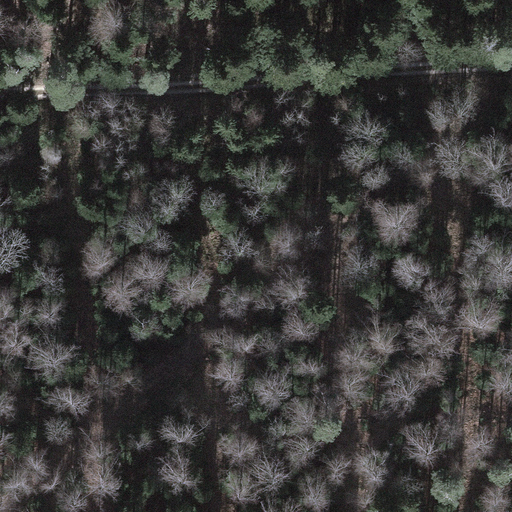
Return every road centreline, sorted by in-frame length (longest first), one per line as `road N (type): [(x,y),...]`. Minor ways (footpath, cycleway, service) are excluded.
road 1 (track): [(0,508),(511,76)]
road 2 (track): [(0,88),(511,61)]
